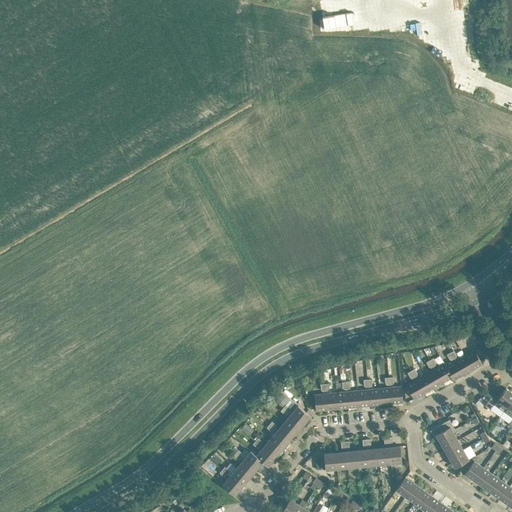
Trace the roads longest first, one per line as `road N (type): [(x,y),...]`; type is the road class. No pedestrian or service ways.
road 1 (secondary): [(472,284),(265,355),(138,474),(76,511)]
road 2 (secondary): [(103,511),(172,461),(272,367),(481,298)]
road 3 (unclassified): [(252,511),(313,439),(406,421)]
road 4 (unclassified): [(483,511),(418,465),(406,421)]
